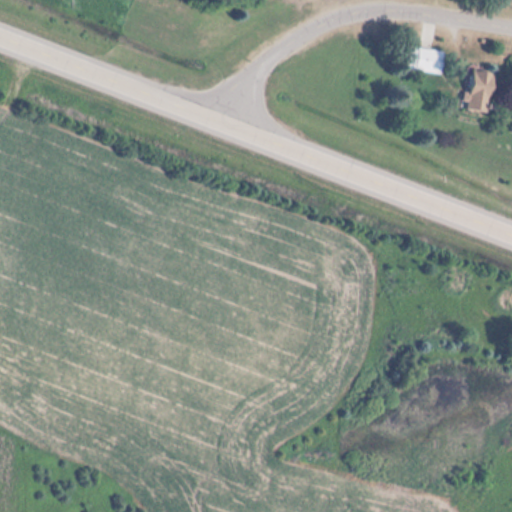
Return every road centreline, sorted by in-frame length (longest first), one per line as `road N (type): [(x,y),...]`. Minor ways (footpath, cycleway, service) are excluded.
road 1 (primary): [(0,36),(511,233)]
road 2 (secondary): [(212,119),(314,25),(354,11),(511,26)]
